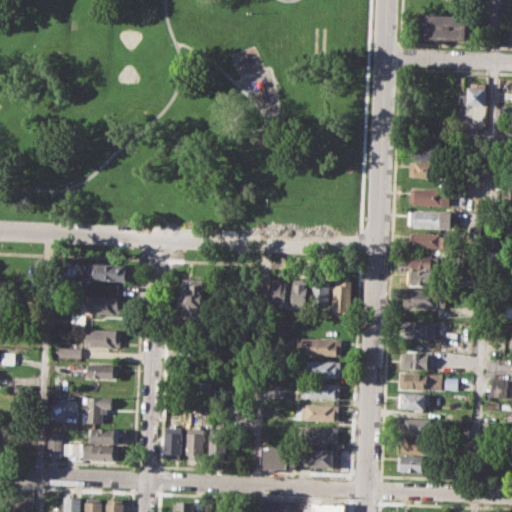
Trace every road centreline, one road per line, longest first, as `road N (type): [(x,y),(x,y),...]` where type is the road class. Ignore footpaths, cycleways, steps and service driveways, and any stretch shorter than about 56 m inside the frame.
road 1 (tertiary): [(388,0),(364,511)]
road 2 (residential): [(0,471),(511,493)]
road 3 (residential): [(0,230),(377,246)]
road 4 (residential): [(154,237),(144,511)]
road 5 (residential): [(385,55),(511,61)]
